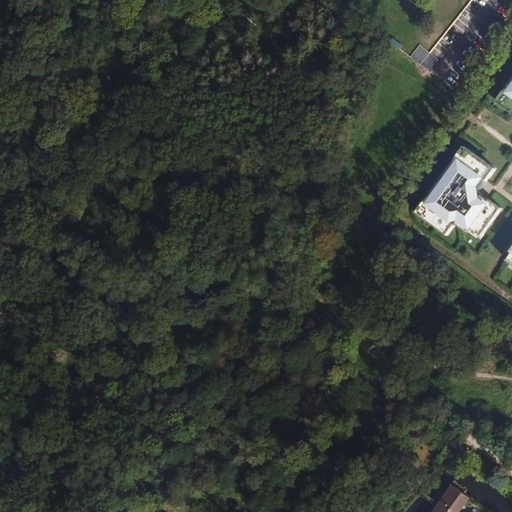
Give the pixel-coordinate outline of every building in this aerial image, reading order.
[(511,19),(511,0),(430,0),(387,52),(445,101),(511,19)] [(511,89),(509,93),(505,90),(496,103),(511,113),(511,89)] [(495,170),(464,148),(455,160),(459,163),(451,174),(447,171),(441,179),(445,182),(429,205),(425,202),(416,214),(448,237),(453,229),(452,222),(459,221),(482,238),(502,210),(490,201),(487,205),(480,200),(477,187),(482,180),(486,183),(495,170)] [(455,160),(447,171),(451,174),(459,163),(455,160)] [(441,179),(425,202),(429,205),(445,182),(441,179)] [(458,511),(469,497),(456,487),(437,511),(458,511)]
